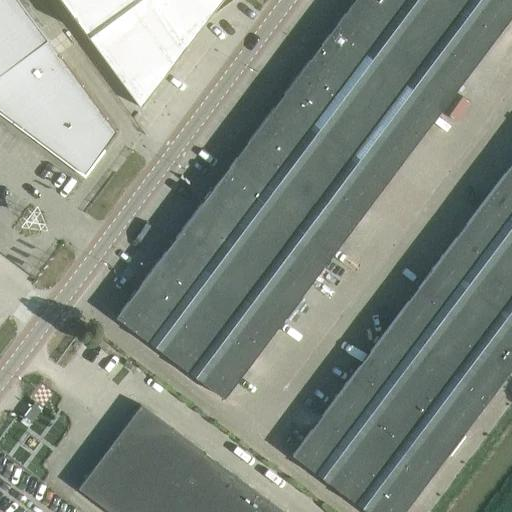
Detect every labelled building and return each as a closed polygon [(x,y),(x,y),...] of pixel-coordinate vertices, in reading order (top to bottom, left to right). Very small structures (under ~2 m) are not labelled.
[(19,0),(0,0),(0,108),(85,173),(117,131),(19,0)] [(67,0),(112,60),(124,76),(206,15),(194,0),(67,0)] [(446,0),(353,0),(333,28),(441,109),(496,37),(446,0)] [(511,0),(446,0),(496,37),(511,15),(511,0)] [(333,28),(279,100),(387,181),(441,109),(333,28)] [(279,100),(224,172),(333,253),(387,181),(279,100)] [(511,162),(486,198),(511,217),(511,162)] [(224,172),(170,244),(279,326),(333,253),(224,172)] [(190,188),(198,194),(204,185),(196,179),(190,188)] [(511,217),(486,198),(437,262),(511,318),(511,217)] [(279,326),(170,244),(116,316),(224,398),(279,326)] [(511,318),(437,262),(389,326),(488,400),(511,367),(511,318)] [(389,326),(341,390),(439,464),(488,400),(389,326)] [(403,511),(439,464),(341,390),(292,454),(369,511),(403,511)] [(79,487),(111,511),(284,511),(141,404),(79,487)] [(285,444),(294,450),(300,442),(292,435),(285,444)]
